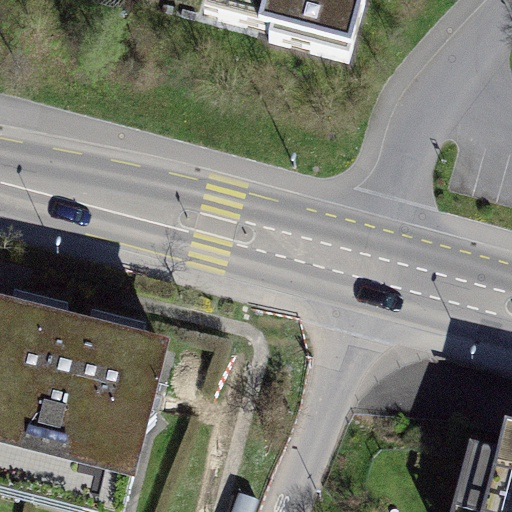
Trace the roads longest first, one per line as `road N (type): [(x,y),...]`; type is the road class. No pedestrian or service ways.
road 1 (tertiary): [(373,266),(0,176)]
road 2 (residential): [(373,266),(416,132),(511,4)]
road 3 (residential): [(285,511),(373,266)]
road 4 (tertiary): [(511,308),(373,266)]
